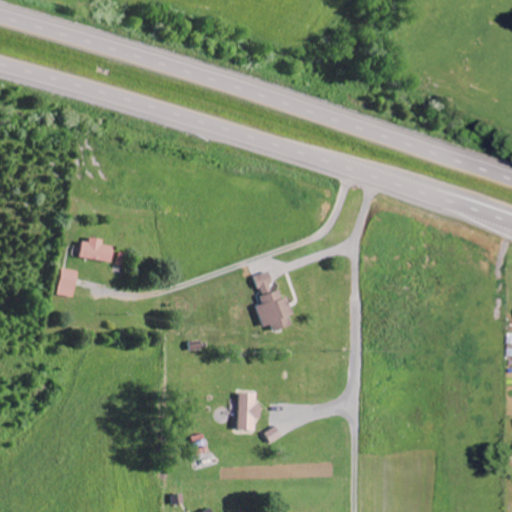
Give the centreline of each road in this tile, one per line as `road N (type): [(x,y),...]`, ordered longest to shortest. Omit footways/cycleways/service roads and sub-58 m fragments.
road 1 (trunk): [(511,181),(0,16)]
road 2 (trunk): [(0,65),(511,223)]
road 3 (residential): [(354,511),(356,242),(378,178)]
